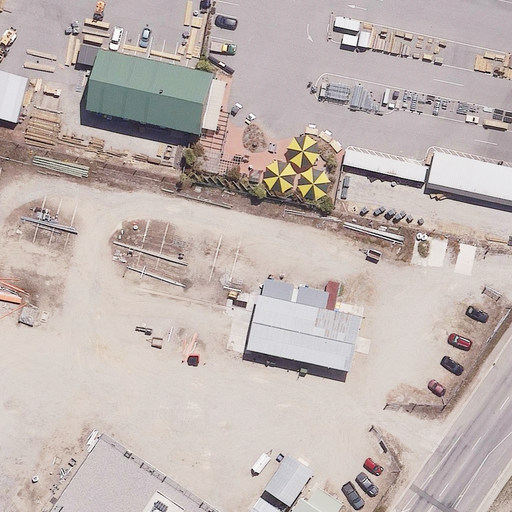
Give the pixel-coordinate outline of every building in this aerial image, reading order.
[(208,82),(90,54),(76,115),(193,143),(208,82)] [(29,79),(0,72),(0,122),(17,126),(29,79)] [(335,156),(330,177),(507,215),(511,190),(511,178),(420,159),(417,174),(335,156)] [(451,238),(412,232),(406,268),(445,275),(451,238)] [(351,322),(257,299),(245,351),(339,374),(351,322)] [(456,379),(438,368),(422,393),(440,404),(456,379)] [(308,476),(282,458),(257,493),(283,511),(308,476)] [(271,511),(254,500),(245,511),(271,511)] [(312,511),(297,501),(289,511),(312,511)]
